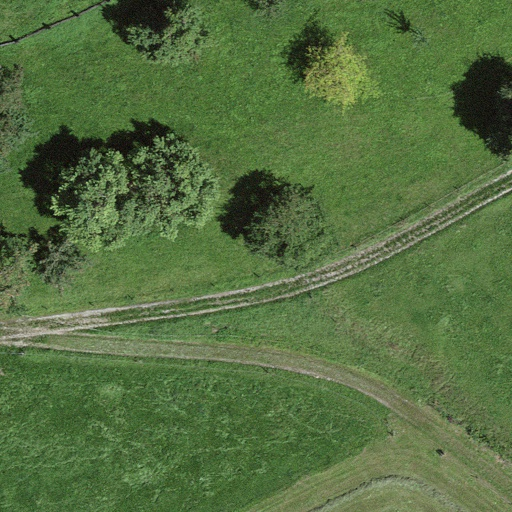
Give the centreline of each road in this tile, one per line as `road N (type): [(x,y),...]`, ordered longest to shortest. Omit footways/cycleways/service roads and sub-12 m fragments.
road 1 (track): [(34,334),(253,354),(364,380),(511,482)]
road 2 (track): [(511,187),(358,263),(34,334)]
